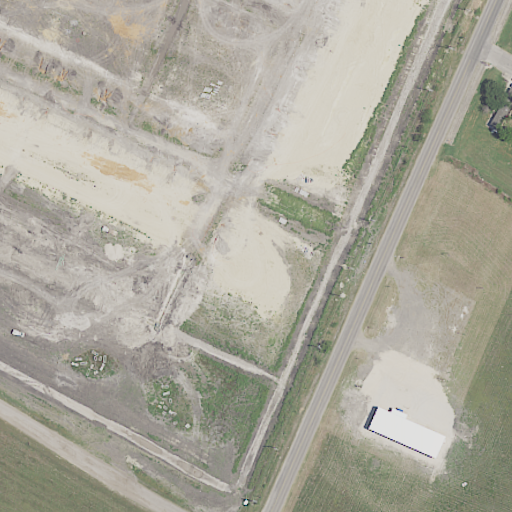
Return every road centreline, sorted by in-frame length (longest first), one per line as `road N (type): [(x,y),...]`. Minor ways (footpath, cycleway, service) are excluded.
road 1 (secondary): [(273,511),(499,0)]
road 2 (residential): [(391,246),(0,66)]
road 3 (residential): [(312,0),(154,329)]
road 4 (residential): [(176,511),(0,408)]
road 5 (residential): [(0,253),(154,329)]
